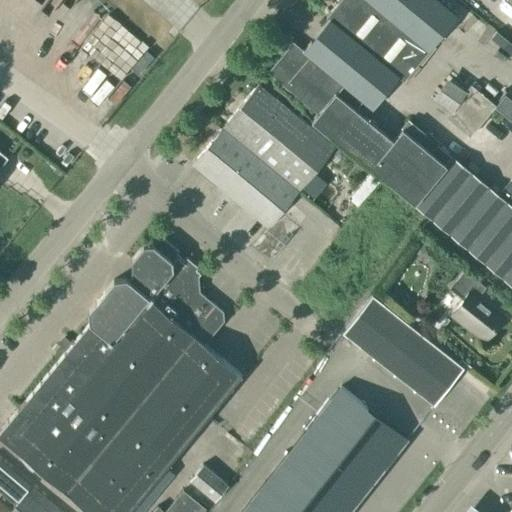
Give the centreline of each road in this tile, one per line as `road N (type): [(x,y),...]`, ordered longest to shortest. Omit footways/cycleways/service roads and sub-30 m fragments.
road 1 (unclassified): [(327,336),(121,167)]
road 2 (tertiary): [(121,167),(253,0)]
road 3 (tertiary): [(0,310),(121,167)]
road 4 (secondary): [(429,511),(511,406)]
